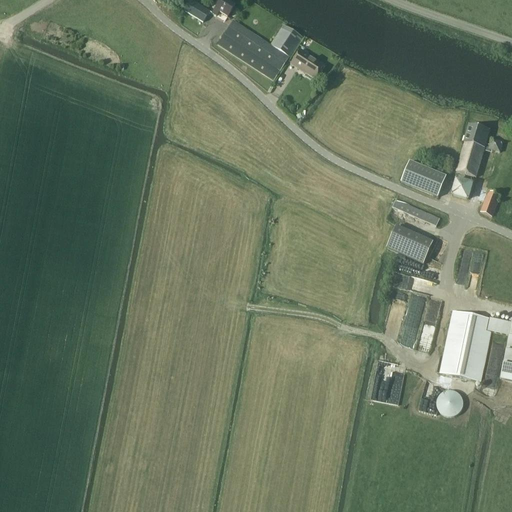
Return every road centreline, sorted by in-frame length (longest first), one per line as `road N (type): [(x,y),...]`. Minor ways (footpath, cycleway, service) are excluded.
road 1 (unclassified): [(511,236),(329,157),(142,0)]
road 2 (tertiary): [(511,42),(390,0)]
